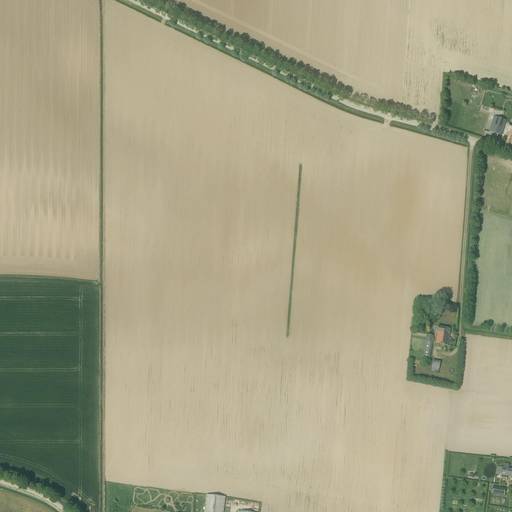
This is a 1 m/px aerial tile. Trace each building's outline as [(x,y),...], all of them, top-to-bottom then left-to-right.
[(500,135),(504,120),(494,116),(489,132),(500,135)] [(447,346),(450,329),(438,327),(437,332),(438,332),(436,344),(447,346)] [(434,342),(434,339),(433,339),(434,336),(427,335),(423,357),(430,359),(432,342),(434,342)] [(511,477),(511,469),(502,467),(500,475),(501,475),(500,479),(506,480),(507,476),(511,477)] [(504,495),(505,489),(493,487),(491,493),(504,495)] [(223,511),(225,497),(206,495),(204,511),(223,511)]
